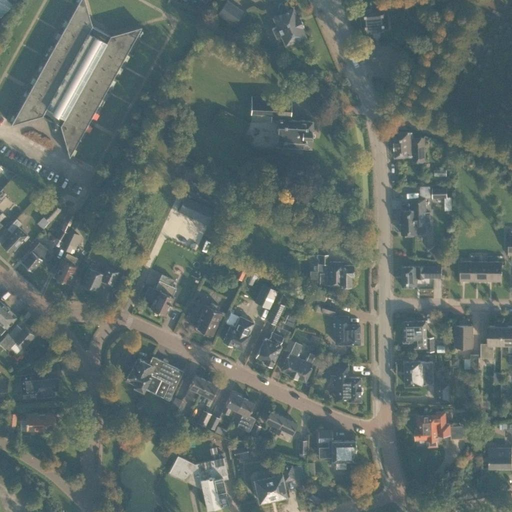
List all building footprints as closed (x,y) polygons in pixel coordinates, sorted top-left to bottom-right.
[(0,0),(0,15),(14,0),(0,0)] [(92,24),(84,0),(78,0),(11,123),(42,114),(45,115),(44,117),(53,122),(51,126),(55,128),(58,123),(60,124),(69,155),(140,27),(141,25),(110,34),(107,32),(108,31),(104,29),(103,30),(92,24)] [(234,4),(227,0),(224,0),(216,12),(217,12),(223,17),(233,24),(243,10),(234,4)] [(388,0),(371,0),(372,8),(361,9),(363,29),(389,27),(387,7),(389,7),(388,0)] [(303,25),(299,15),(297,16),(293,8),(287,10),(284,4),(280,2),(278,7),(281,13),(273,16),(277,25),(272,27),(276,37),(281,35),(285,44),(305,35),(301,26),(303,25)] [(250,121),(263,122),(263,118),(278,119),(277,145),(285,145),(285,153),(295,154),(296,146),(310,146),(312,120),(290,119),(290,115),(291,103),(291,98),(251,96),(250,121)] [(413,161),(425,160),(424,136),(412,137),(412,131),(394,132),(395,156),(413,155),(413,161)] [(447,187),(432,187),(433,197),(447,197),(447,187)] [(185,195),(178,210),(207,223),(214,208),(185,195)] [(430,211),(426,212),(425,197),(412,198),(413,209),(401,209),(402,233),(423,233),(426,230),(426,224),(430,223),(430,211)] [(61,209),(53,202),(42,214),(50,221),(61,209)] [(11,252),(21,241),(27,234),(18,226),(22,222),(16,217),(7,228),(11,232),(1,244),(11,252)] [(67,232),(61,228),(56,237),(62,241),(67,232)] [(78,236),(69,232),(64,242),(73,247),(78,236)] [(317,247),(327,247),(327,234),(327,233),(322,233),(317,233),(317,247)] [(42,258),(49,250),(39,241),(36,245),(32,250),(21,262),(32,270),(42,258)] [(443,252),(436,243),(428,249),(435,258),(443,252)] [(327,247),(317,247),(317,253),(317,256),(319,256),(319,270),(310,270),(309,283),(319,283),(326,283),(339,283),(339,284),(350,284),(350,274),(352,274),(352,264),(343,264),(343,261),(338,261),(328,261),(328,259),(328,254),(327,254),(327,247)] [(74,264),(78,257),(67,252),(63,259),(61,258),(54,275),(69,282),(76,265),(74,264)] [(474,279),(475,260),(461,260),(461,279),(474,279)] [(488,261),(475,260),(474,279),(488,280),(488,261)] [(488,261),(488,280),(501,280),(502,261),(488,261)] [(111,284),(118,271),(107,265),(103,273),(89,266),(81,283),(89,287),(90,286),(94,288),(97,287),(100,279),(111,284)] [(442,266),(424,266),(424,265),(402,266),(402,286),(413,286),(417,286),(417,278),(425,278),(425,277),(442,277),(442,266)] [(251,269),(245,281),(251,284),(258,272),(251,269)] [(171,295),(175,287),(171,285),(174,279),(161,273),(158,279),(159,279),(155,287),(158,289),(149,307),(155,309),(165,314),(173,296),(171,295)] [(129,277),(122,274),(118,283),(125,286),(129,277)] [(288,290),(290,285),(284,282),(280,292),(284,294),(286,290),(288,290)] [(263,283),(254,301),(269,308),(277,290),(263,283)] [(0,333),(17,315),(0,300),(0,333)] [(217,309),(219,305),(211,301),(209,305),(205,303),(198,318),(200,318),(196,326),(197,327),(196,329),(203,332),(204,330),(211,333),(221,311),(217,309)] [(284,305),(275,301),(266,320),(275,324),(284,305)] [(316,309),(333,314),(335,306),(318,301),(316,309)] [(291,313),(287,320),(294,325),(299,317),(291,313)] [(248,332),(253,321),(239,315),(234,326),(230,324),(223,340),(242,349),(250,333),(248,332)] [(347,343),(359,343),(359,323),(347,323),(347,315),(335,315),(335,343),(347,342),(347,343)] [(427,350),(434,350),(434,336),(427,336),(426,319),(403,320),(404,341),(415,340),(415,346),(427,346),(427,350)] [(494,343),(501,343),(501,322),(497,322),(496,325),(488,325),(488,343),(481,342),(481,356),(494,357),(494,343)] [(501,322),(501,343),(509,343),(509,351),(511,350),(511,325),(506,325),(506,322),(501,322)] [(456,346),(472,346),(472,325),(456,324),(456,346)] [(8,332),(0,340),(0,344),(7,350),(10,346),(16,352),(22,346),(34,333),(25,325),(13,337),(12,336),(8,332)] [(283,336),(279,335),(281,331),(273,328),(272,331),(268,338),(265,336),(260,346),(256,355),(264,359),(263,361),(271,365),(281,344),(279,343),(283,336)] [(310,366),(312,363),(310,362),(314,354),(309,352),(306,360),(296,355),(302,344),(295,340),(289,352),(287,355),(281,368),(289,372),(288,373),(296,376),(305,380),(311,367),(310,366)] [(479,368),(479,354),(470,354),(470,362),(465,362),(465,368),(470,368),(479,368)] [(169,399),(183,370),(166,362),(167,359),(163,358),(162,360),(152,355),(149,362),(138,357),(134,364),(133,364),(126,378),(136,383),(136,385),(136,386),(140,388),(141,387),(143,386),(144,387),(150,373),(169,382),(162,396),(169,399)] [(425,361),(425,360),(405,361),(406,384),(432,383),(431,361),(425,361)] [(347,400),(360,399),(360,376),(348,376),(347,361),(330,362),(330,374),(335,374),(336,400),(347,399),(347,400)] [(53,387),(59,386),(58,376),(35,379),(34,373),(20,374),(22,388),(32,387),(32,389),(35,389),(36,396),(54,394),(53,387)] [(193,388),(200,392),(206,379),(195,374),(185,393),(190,396),(193,388)] [(217,384),(206,379),(200,392),(207,395),(203,402),(208,404),(217,384)] [(436,382),(437,401),(450,400),(449,382),(436,382)] [(230,406),(236,409),(242,396),(231,391),(222,411),(226,413),(230,406)] [(177,409),(181,399),(175,396),(170,406),(177,409)] [(249,429),(250,429),(253,423),(252,423),(255,417),(248,414),(254,402),(242,396),(236,409),(243,412),(237,425),(249,431),(249,429)] [(17,408),(9,407),(8,425),(15,425),(17,408)] [(197,421),(205,426),(211,413),(203,409),(197,421)] [(261,418),(277,425),(282,415),(270,409),(268,413),(265,411),(261,418)] [(451,434),(450,422),(446,423),(445,411),(436,411),(436,414),(418,415),(419,427),(416,427),(416,437),(427,436),(428,438),(428,445),(438,445),(437,438),(438,438),(437,435),(451,434)] [(54,428),(53,412),(26,413),(26,429),(54,428)] [(214,427),(219,417),(212,413),(207,424),(214,427)] [(282,415),(277,425),(274,432),(278,434),(281,427),(292,432),(297,422),(282,415)] [(500,429),(505,429),(505,435),(511,435),(511,421),(508,422),(503,423),(502,423),(502,424),(500,423),(500,429)] [(254,424),(253,423),(250,429),(251,430),(249,434),(255,437),(260,426),(255,423),(254,424)] [(318,440),(328,440),(328,446),(318,446),(318,457),(332,456),(332,460),(336,460),(336,466),(344,466),(344,460),(354,459),(353,450),(355,450),(355,439),(332,440),(332,430),(318,430),(318,440)] [(298,459),(305,459),(305,452),(306,452),(306,439),(298,439),(298,452),(298,459)] [(204,466),(225,461),(223,452),(217,453),(215,446),(209,447),(211,459),(194,462),(177,454),(169,470),(194,483),(196,480),(200,482),(201,479),(200,471),(205,470),(204,466)] [(488,467),(511,466),(511,456),(511,452),(511,447),(497,447),(497,449),(495,449),(490,449),(490,450),(488,450),(488,467)] [(201,483),(207,508),(220,505),(220,506),(228,504),(223,479),(228,478),(227,473),(225,461),(204,466),(205,470),(200,471),(201,479),(200,482),(201,483)] [(282,480),(294,477),(305,475),(303,463),(291,465),(291,464),(288,465),(287,461),(283,462),(284,466),(281,467),(283,474),(281,474),(281,473),(255,478),(255,480),(254,481),(255,487),(256,486),(259,500),(261,500),(262,501),(268,500),(268,498),(277,496),(277,498),(284,496),(283,495),(285,494),(285,492),(285,493),(282,480)]
